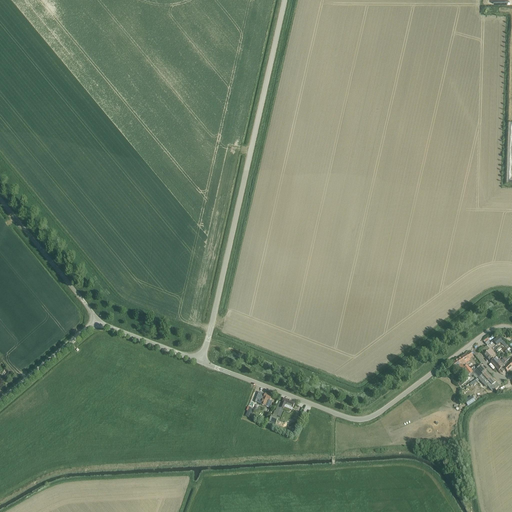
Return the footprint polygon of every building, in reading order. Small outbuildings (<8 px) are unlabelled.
[(493,334),(489,337),(488,336),(484,339),(487,343),(496,337),(493,334)] [(498,338),(494,341),(498,346),(502,342),(498,338)] [(484,355),(489,361),(495,355),(490,349),(484,355)] [(464,367),(463,366),(465,364),(464,362),(473,356),(470,352),(457,361),(462,368),(464,367)] [(500,370),(501,369),(505,363),(507,361),(506,360),(503,357),(497,362),(494,359),(490,362),(499,371),(500,370)] [(469,376),(473,372),(472,372),(472,371),(470,369),(470,370),(467,366),(464,368),(464,367),(462,368),(457,361),(450,365),(453,370),(459,366),(461,369),(461,370),(463,369),(466,374),(465,375),(466,377),(468,375),(469,376)] [(511,367),(511,366),(507,361),(505,363),(501,369),(500,370),(502,373),(505,370),(507,372),(511,367)] [(469,376),(470,377),(474,374),(478,378),(480,377),(486,372),(481,366),(480,366),(479,365),(472,371),(472,372),(473,372),(469,376)] [(486,372),(480,377),(485,384),(484,385),(487,389),(489,388),(492,391),(495,390),(496,392),(501,389),(499,386),(486,372)] [(271,397),(265,394),(264,395),(258,393),(256,399),(262,402),(261,405),(270,408),(272,402),(270,401),(271,397)] [(280,409),(283,410),(284,408),(291,411),(294,404),(284,399),(282,403),(279,402),(275,412),(274,411),(273,415),(277,416),(280,409)] [(269,422),(276,425),(278,419),(271,416),(269,422)]
